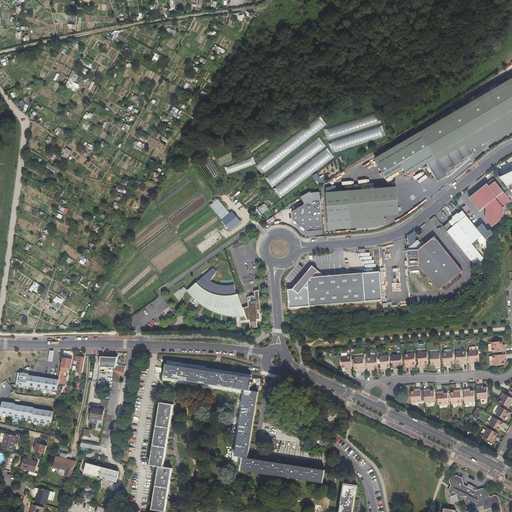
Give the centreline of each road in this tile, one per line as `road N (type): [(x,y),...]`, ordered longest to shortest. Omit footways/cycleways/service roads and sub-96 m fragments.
road 1 (track): [(250,154),(315,116),(362,118),(393,132),(501,58),(511,33)]
road 2 (track): [(0,54),(266,8),(270,0)]
road 3 (track): [(0,307),(23,122),(0,91)]
road 4 (tertiary): [(197,345),(0,343)]
road 5 (track): [(323,130),(265,175),(243,150),(198,163),(223,197)]
road 6 (residential): [(374,511),(361,472),(273,415),(273,372)]
road 7 (unknown): [(423,214),(470,274),(452,297),(412,300)]
road 8 (tertiary): [(492,466),(374,408)]
road 9 (residential): [(393,380),(511,375)]
